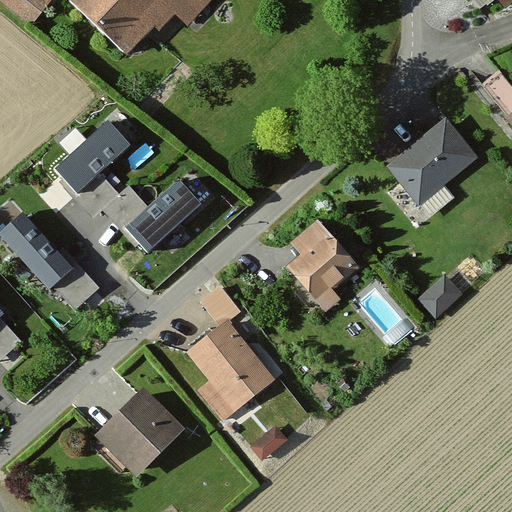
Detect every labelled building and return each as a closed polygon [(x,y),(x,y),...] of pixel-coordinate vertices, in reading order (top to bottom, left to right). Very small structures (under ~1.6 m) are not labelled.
[(53,1),(52,0),(4,0),(34,24),(53,1)] [(214,0),(73,0),(132,56),(157,30),(163,36),(181,17),(190,26),(214,0)] [(511,0),(496,0),(505,11),(511,5),(511,0)] [(108,115),(59,165),(87,194),(137,144),(108,115)] [(449,117),(391,166),(424,206),(483,157),(449,117)] [(208,204),(181,177),(132,225),(160,252),(208,204)] [(117,218),(143,194),(132,182),(106,206),(117,218)] [(26,209),(3,230),(59,291),(82,270),(26,209)] [(305,255),(292,266),(322,302),(365,267),(323,218),(294,242),(305,255)] [(462,293),(446,276),(419,300),(436,317),(462,293)] [(221,283),(200,301),(223,329),(191,355),(212,380),(199,391),(225,423),(281,377),(235,320),(245,312),(221,283)] [(0,301),(0,329),(14,317),(0,301)] [(191,430),(150,389),(103,436),(145,477),(191,430)] [(279,426),(254,441),(261,453),(286,439),(279,426)]
